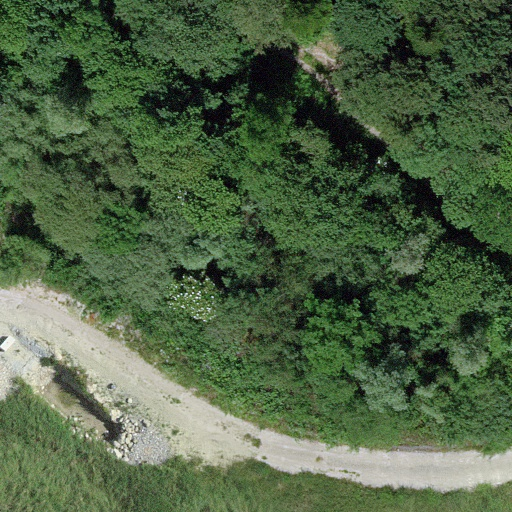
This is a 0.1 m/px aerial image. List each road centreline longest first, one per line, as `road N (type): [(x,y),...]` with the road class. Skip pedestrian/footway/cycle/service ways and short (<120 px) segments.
road 1 (track): [(0,298),(221,434),(371,471),(511,460)]
road 2 (track): [(511,237),(312,57),(222,0)]
